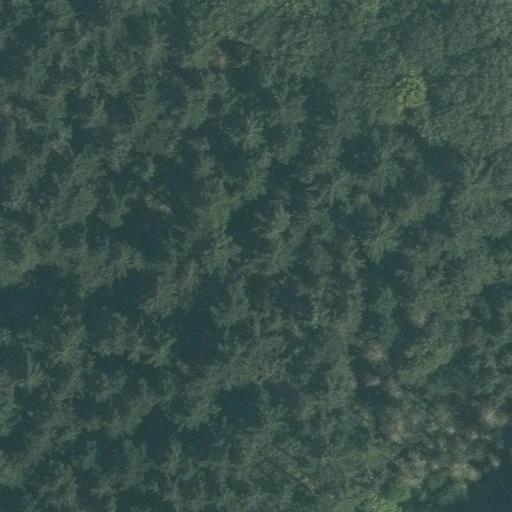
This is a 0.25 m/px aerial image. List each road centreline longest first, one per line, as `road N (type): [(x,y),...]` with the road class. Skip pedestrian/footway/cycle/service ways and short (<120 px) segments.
road 1 (track): [(511,77),(329,511)]
road 2 (track): [(222,0),(477,160)]
